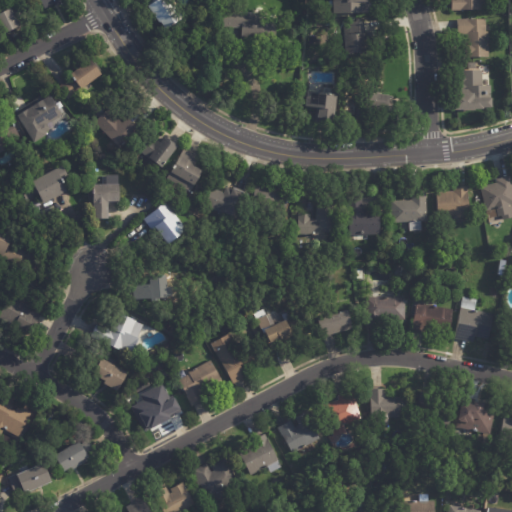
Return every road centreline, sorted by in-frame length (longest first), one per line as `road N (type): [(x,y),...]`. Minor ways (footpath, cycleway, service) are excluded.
road 1 (residential): [(511,375),(415,354),(335,355),(49,511),(104,12)]
road 2 (tertiary): [(511,134),(461,147),(346,155),(241,139),(165,91),(97,0)]
road 3 (residential): [(127,469),(108,427),(0,355)]
road 4 (residential): [(412,0),(427,151)]
